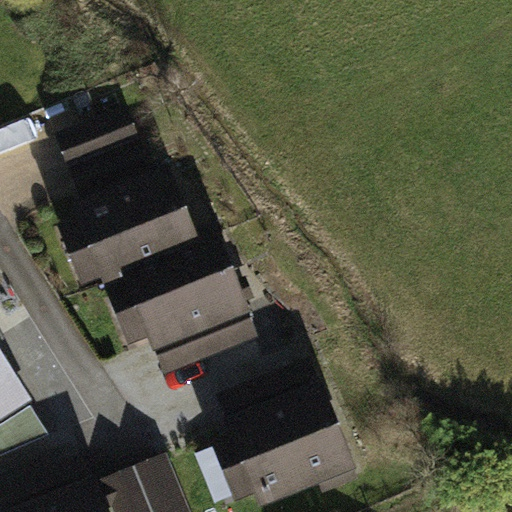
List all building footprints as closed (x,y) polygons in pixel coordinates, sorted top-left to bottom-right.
[(70,135),(92,189),(148,166),(125,112),(70,135)] [(0,165),(0,201),(73,200),(73,165),(0,165)] [(128,271),(194,245),(166,176),(81,210),(108,279),(128,271)] [(224,344),(252,333),(213,237),(194,245),(128,271),(156,340),(213,317),(224,344)] [(324,487),(353,476),(319,391),(233,425),(262,496),(318,473),(324,487)] [(0,454),(46,434),(30,408),(0,427),(0,454)] [(0,503),(3,511),(103,511),(93,486),(35,509),(24,482),(0,491),(0,503)] [(183,511),(174,486),(118,508),(119,511),(183,511)]
